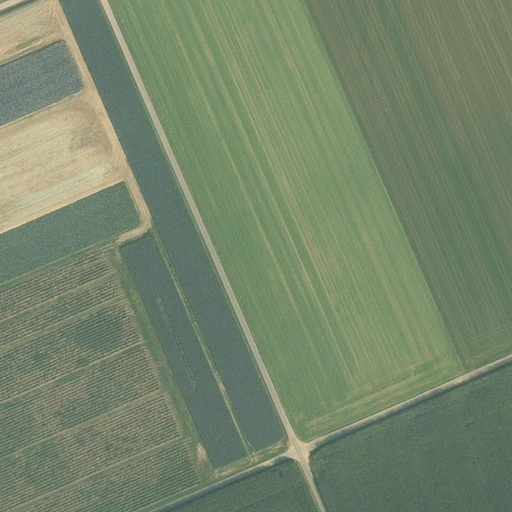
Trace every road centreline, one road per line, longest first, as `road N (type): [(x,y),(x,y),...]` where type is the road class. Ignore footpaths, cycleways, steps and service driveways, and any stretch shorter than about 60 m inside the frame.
road 1 (track): [(102,0),(324,511)]
road 2 (track): [(511,358),(297,450)]
road 3 (track): [(155,511),(297,450)]
